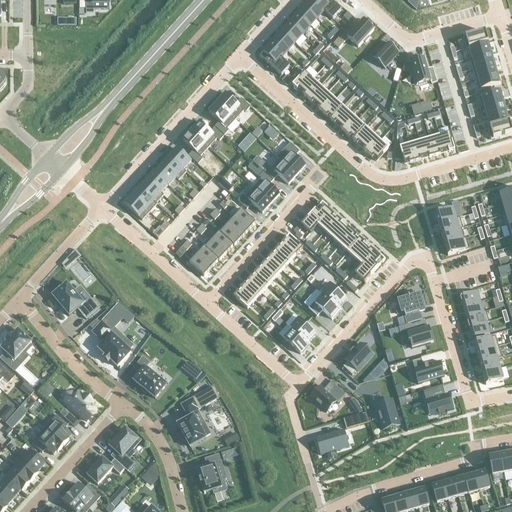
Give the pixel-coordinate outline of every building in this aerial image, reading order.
[(94,5),(109,5),(109,0),(85,0),(86,15),(94,15),(94,5)] [(322,10),(330,2),(328,0),(311,0),(311,1),(322,10)] [(317,20),(324,13),(324,12),(322,10),(311,1),(304,9),(317,20)] [(330,2),(322,10),(324,12),(324,13),(333,21),(341,11),(330,2)] [(310,28),(317,20),(304,9),(297,17),(310,28)] [(302,36),(310,28),(297,17),(289,25),(302,36)] [(349,27),(336,42),(342,46),(348,39),(358,48),(364,42),(365,44),(370,38),(368,37),(374,31),(371,29),(373,27),(367,22),(366,24),(363,21),(354,31),(349,27)] [(302,36),(289,25),(282,33),(295,44),(302,36)] [(275,41),(288,52),(295,44),(282,33),(275,41)] [(488,43),(487,40),(485,33),(463,39),(466,50),(469,50),(469,49),(488,44),(488,43)] [(288,52),(275,41),(268,49),(278,58),(281,60),(288,52)] [(388,44),(373,60),(384,70),(399,54),(388,44)] [(472,59),(472,60),(491,54),(489,47),(488,48),(487,44),(488,44),(469,49),(469,50),(472,59)] [(268,49),(260,57),(270,67),(278,58),(268,49)] [(472,60),(472,59),(469,60),(472,71),(494,64),(492,58),(491,58),(490,55),(491,54),(472,60)] [(278,58),(270,67),(281,77),(290,68),(281,60),(278,58)] [(412,64),(410,64),(417,86),(431,82),(431,85),(437,83),(434,72),(428,74),(424,60),(422,61),(422,59),(411,62),(412,64)] [(494,64),(472,71),(475,81),(497,75),(497,74),(496,75),(495,71),(496,71),(494,64)] [(345,65),(340,70),(347,77),(352,72),(345,65)] [(297,90),(301,93),(312,80),(304,73),(292,87),(297,91),(297,90)] [(497,75),(475,81),(479,92),(500,86),(498,78),(497,75)] [(320,87),(312,80),(301,93),(304,96),(303,97),(308,101),(320,87)] [(327,94),(320,87),(308,101),(312,105),(312,104),(316,107),(327,94)] [(504,103),(503,102),(502,99),(500,92),(478,98),(482,109),(504,103)] [(323,115),(335,101),(327,94),(316,107),(319,110),(318,111),(323,115)] [(226,95),(217,104),(231,117),(239,109),(245,114),(250,108),(240,100),(236,104),(226,95)] [(328,118),(331,121),(343,108),(335,101),(323,115),(327,118),(328,118)] [(502,104),(504,103),(482,109),(479,109),(482,121),(487,119),(507,113),(505,107),(503,107),(502,104)] [(217,104),(209,113),(219,123),(215,128),(224,137),(229,131),(223,126),(231,117),(217,104)] [(350,115),(343,108),(331,121),(330,121),(335,125),(338,128),(350,115)] [(487,119),(490,129),(510,124),(509,123),(508,124),(507,120),(508,120),(507,113),(487,119)] [(345,135),(358,122),(350,115),(338,128),(339,129),(342,131),(341,131),(345,135)] [(365,129),(358,122),(345,135),(350,139),(350,138),(353,141),(365,129)] [(199,123),(191,133),(205,146),(213,137),(219,142),(224,137),(215,128),(210,133),(199,123)] [(405,129),(403,123),(397,125),(396,137),(403,135),(401,130),(405,129)] [(490,129),(488,129),(491,141),(511,134),(511,132),(511,127),(510,124),(490,129)] [(258,129),(251,135),(257,140),(263,133),(258,129)] [(361,148),(373,135),(365,129),(353,141),(353,142),(357,146),(358,145),(361,148)] [(191,133),(182,142),(193,152),(188,157),(197,166),(202,160),(197,155),(205,146),(191,133)] [(439,137),(444,154),(449,152),(449,153),(455,151),(449,134),(439,137)] [(364,152),(368,156),(380,142),(373,135),(361,148),(364,151),(364,152)] [(444,154),(439,137),(429,140),(435,157),(440,156),(440,155),(444,154)] [(435,157),(429,140),(420,143),(425,159),(429,158),(429,159),(435,157)] [(380,142),(368,156),(372,160),(373,159),(377,162),(388,149),(380,142)] [(420,143),(410,146),(415,163),(421,161),(425,159),(420,143)] [(290,155),(283,164),(297,177),(305,167),(295,158),(299,153),(290,145),(285,150),(290,155)] [(410,165),(415,163),(410,146),(400,149),(405,165),(409,164),(410,165)] [(176,149),(168,157),(182,170),(190,162),(176,149)] [(168,157),(161,165),(175,178),(182,170),(168,157)] [(257,158),(253,163),(256,166),(261,161),(257,158)] [(269,167),(264,173),(273,181),(278,176),(288,186),(297,177),(283,164),(275,173),(269,167)] [(153,172),(153,173),(168,186),(175,178),(161,165),(154,173),(153,172)] [(153,173),(146,181),(160,193),(167,186),(168,187),(168,186),(153,173)] [(265,183),(257,193),(271,205),(279,196),(269,187),(273,181),(264,173),(259,178),(265,183)] [(146,181),(138,189),(153,201),(160,193),(146,181)] [(138,189),(131,197),(145,209),(153,201),(138,189)] [(502,205),(511,202),(511,190),(499,194),(502,205)] [(242,197),(237,202),(247,211),(252,205),(262,215),(271,205),(257,193),(248,202),(242,197)] [(131,197),(124,205),(138,218),(145,209),(131,197)] [(511,202),(502,205),(505,216),(511,213),(511,202)] [(320,223),(330,213),(326,209),(327,208),(322,203),(311,215),(320,223)] [(438,225),(460,219),(456,208),(435,214),(438,225)] [(241,211),(234,219),(248,232),(256,224),(241,211)] [(325,233),(337,220),(337,219),(336,220),(333,217),(334,217),(330,213),(320,223),(317,226),(318,226),(325,233)] [(310,234),(318,226),(317,226),(320,223),(311,215),(307,219),(301,226),(310,234)] [(234,219),(227,227),(241,240),(248,232),(234,219)] [(438,225),(441,235),(463,229),(460,219),(438,225)] [(332,240),(344,227),(341,224),(341,223),(337,220),(325,233),(332,240)] [(220,233),(219,234),(234,247),(241,240),(227,227),(220,234),(220,233)] [(340,247),(352,233),(348,230),(344,227),(332,240),(340,247)] [(441,235),(444,246),(466,240),(463,229),(441,235)] [(347,254),(360,240),(359,240),(356,238),(356,237),(352,233),(340,247),(347,254)] [(219,234),(212,241),(227,254),(233,247),(234,248),(234,247),(219,234)] [(286,242),(283,245),(296,257),(303,249),(292,239),(291,239),(289,237),(285,241),(286,242)] [(355,261),(367,248),(363,245),(364,244),(360,240),(347,254),(355,261)] [(469,250),(466,240),(444,246),(448,257),(469,250)] [(205,248),(204,249),(219,262),(227,254),(212,241),(206,249),(205,248)] [(279,248),(275,252),(289,265),(296,257),(283,245),(280,249),(279,248)] [(365,264),(375,254),(371,250),(370,251),(367,248),(355,261),(362,267),(363,267),(365,264)] [(204,249),(197,257),(211,269),(218,262),(219,263),(219,262),(204,249)] [(272,256),(269,260),(282,272),(289,265),(275,252),(275,253),(276,253),(273,256),(272,256)] [(76,261),(79,258),(74,253),(71,255),(76,261)] [(374,272),(385,260),(380,256),(379,257),(375,254),(365,264),(374,272)] [(197,257),(189,265),(204,278),(211,269),(197,257)] [(265,265),(262,268),(275,280),(282,272),(269,260),(265,264),(265,265)] [(374,272),(365,264),(363,267),(362,267),(355,275),(364,283),(370,277),(374,272)] [(259,271),(255,275),(268,287),(275,280),(262,268),(259,271)] [(252,278),(248,283),(261,295),(268,287),(255,275),(255,276),(252,279),(252,278)] [(329,286),(321,295),(340,312),(341,312),(340,311),(338,310),(346,301),(346,300),(341,296),(345,291),(335,282),(331,286),(330,286),(330,285),(329,286)] [(245,287),(242,291),(255,302),(261,295),(248,283),(244,287),(245,287)] [(52,297),(69,317),(78,310),(86,321),(99,310),(93,302),(86,308),(67,284),(52,297)] [(238,293),(234,298),(236,300),(247,310),(255,302),(242,291),(239,294),(238,293)] [(479,291),(459,297),(463,308),(482,302),(479,291)] [(315,306),(331,321),(332,321),(340,312),(321,295),(323,297),(315,306)] [(399,306),(396,307),(398,315),(404,313),(407,326),(422,321),(418,309),(423,308),(420,296),(414,298),(413,295),(405,297),(406,300),(398,302),(399,306)] [(482,302),(463,308),(466,318),(485,312),(482,302)] [(118,367),(131,354),(129,351),(133,347),(125,340),(121,345),(112,336),(111,337),(109,335),(128,315),(118,306),(92,333),(102,342),(103,341),(105,343),(99,350),(99,349),(98,350),(99,351),(105,357),(104,358),(110,363),(110,362),(117,368),(118,368),(118,367)] [(486,324),(489,323),(485,312),(466,318),(469,329),(486,323),(486,324)] [(298,320),(290,329),(309,346),(307,344),(315,335),(299,320),(298,320)] [(486,323),(469,329),(472,340),(489,334),(486,324),(486,323)] [(412,350),(433,343),(429,328),(407,334),(412,350)] [(284,340),(284,341),(300,355),(301,356),(301,355),(309,346),(290,329),(290,330),(292,331),(284,340)] [(19,332),(18,331),(17,332),(18,332),(12,338),(11,336),(6,342),(7,344),(2,349),(1,350),(2,351),(6,354),(0,360),(11,370),(17,364),(15,361),(23,353),(25,355),(32,347),(30,345),(31,344),(32,344),(31,343),(19,332)] [(498,348),(495,337),(473,344),(476,354),(498,348)] [(358,373),(373,357),(360,345),(345,361),(347,363),(343,368),(352,377),(357,372),(358,373)] [(497,360),(502,359),(498,348),(476,354),(479,365),(497,360)] [(143,357),(134,369),(140,374),(135,380),(134,381),(135,382),(135,381),(155,398),(156,399),(156,398),(166,386),(167,385),(166,384),(146,368),(151,363),(143,357)] [(417,385),(426,382),(444,377),(439,361),(421,366),(419,359),(410,361),(417,385)] [(482,375),(500,370),(497,360),(479,365),(482,375)] [(188,362),(182,370),(196,381),(202,374),(202,373),(198,370),(188,362)] [(15,377),(0,363),(0,381),(3,379),(9,384),(15,377)] [(20,367),(17,364),(11,370),(30,386),(35,381),(20,367)] [(503,381),(500,370),(482,375),(486,386),(503,381)] [(329,402),(335,407),(345,396),(329,381),(319,392),(318,390),(317,391),(308,401),(318,410),(324,403),(326,404),(329,402)] [(213,388),(193,400),(181,406),(187,417),(188,416),(190,419),(178,425),(177,425),(178,426),(182,434),(185,440),(189,447),(190,448),(191,448),(205,440),(206,440),(205,439),(198,426),(203,423),(197,411),(199,410),(219,399),(213,388)] [(430,417),(435,416),(453,410),(450,400),(448,395),(445,396),(444,392),(439,394),(437,388),(423,392),(428,411),(430,417)] [(87,422),(94,415),(94,414),(95,414),(93,413),(96,410),(92,405),(93,404),(92,403),(91,402),(91,403),(86,397),(85,396),(85,397),(84,396),(83,397),(77,393),(75,396),(72,394),(65,402),(64,403),(87,423),(87,422)] [(354,399),(348,403),(351,407),(357,404),(354,399)] [(392,401),(375,406),(383,431),(399,426),(392,401)] [(68,414),(64,419),(74,428),(79,423),(68,414)] [(366,414),(343,421),(346,430),(369,424),(366,414)] [(68,441),(71,437),(64,430),(68,426),(57,416),(44,430),(63,448),(69,441),(68,441)] [(57,454),(63,448),(44,430),(31,444),(42,454),(46,450),(53,456),(57,453),(57,454)] [(110,448),(115,452),(119,456),(114,461),(125,470),(127,473),(134,465),(129,460),(124,456),(130,449),(132,451),(133,451),(141,442),(132,434),(130,435),(125,431),(110,448)] [(320,456),(349,448),(344,431),(315,439),(320,456)] [(239,456),(237,449),(221,454),(223,462),(239,456)] [(23,462),(37,475),(37,474),(45,466),(29,451),(20,460),(22,462),(23,462)] [(511,472),(511,460),(511,453),(500,455),(503,474),(511,472)] [(503,474),(500,455),(489,457),(492,476),(503,474)] [(207,468),(198,471),(197,471),(197,472),(204,493),(204,494),(205,494),(213,492),(214,496),(227,492),(223,481),(219,482),(214,467),(215,467),(221,465),(218,456),(205,460),(207,468)] [(114,461),(110,466),(103,460),(102,459),(102,460),(87,476),(86,476),(87,477),(98,486),(113,470),(120,476),(125,470),(114,461)] [(15,470),(30,484),(38,475),(37,474),(37,475),(23,462),(22,462),(15,470)] [(3,476),(7,479),(21,491),(21,492),(22,493),(30,484),(15,470),(12,467),(3,476)] [(489,489),(484,472),(474,475),(479,493),(489,489)] [(479,493),(474,475),(464,478),(463,478),(468,495),(469,495),(469,496),(479,493)] [(468,495),(463,478),(453,481),(458,498),(468,495)] [(21,491),(7,479),(0,486),(0,487),(14,500),(21,492),(21,491)] [(458,498),(453,481),(443,484),(448,502),(458,498)] [(448,502),(443,484),(432,487),(437,505),(448,502)] [(79,485),(71,494),(89,511),(101,498),(88,485),(83,490),(79,485)] [(0,487),(0,502),(6,508),(14,500),(0,487)] [(424,490),(413,493),(418,510),(429,507),(424,490)] [(413,493),(403,496),(407,511),(410,511),(418,510),(413,493)] [(87,511),(89,511),(71,494),(63,503),(72,511),(87,511)] [(396,511),(407,511),(403,496),(392,499),(396,511)] [(114,509),(120,503),(114,498),(108,504),(114,509)] [(396,511),(392,499),(382,502),(384,511),(396,511)]
